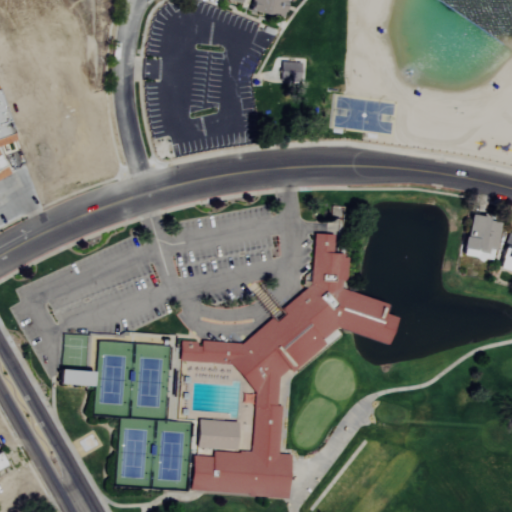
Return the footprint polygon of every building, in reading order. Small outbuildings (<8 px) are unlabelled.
[(248,0),(247,13),(281,17),(282,0),(292,0),(294,0),(293,0),(248,0)] [(263,26),(261,32),(271,36),(273,30),(263,26)] [(277,71),(298,73),(299,62),(278,61),(277,71)] [(0,104),(12,139),(10,140),(14,152),(0,157),(9,173),(0,178),(0,104)] [(497,225),(483,222),(484,219),(467,216),(460,250),(491,256),(497,225)] [(178,341),(177,362),(229,365),(252,391),(249,452),(237,451),(236,453),(211,451),(210,457),(190,455),(188,489),(285,499),(288,455),(276,455),(278,406),(275,406),(276,377),(286,369),(288,372),(291,370),(295,373),(339,336),(333,328),(334,327),(338,329),(338,327),(384,344),(394,317),(381,314),(384,305),(337,289),(338,281),(343,281),(345,258),(340,257),(341,254),(329,253),(330,234),(311,233),(308,285),(238,345),(200,342),(178,341)] [(511,236),(505,235),(495,269),(511,273),(511,236)] [(194,449),(233,450),(234,422),(194,421),(194,449)]
